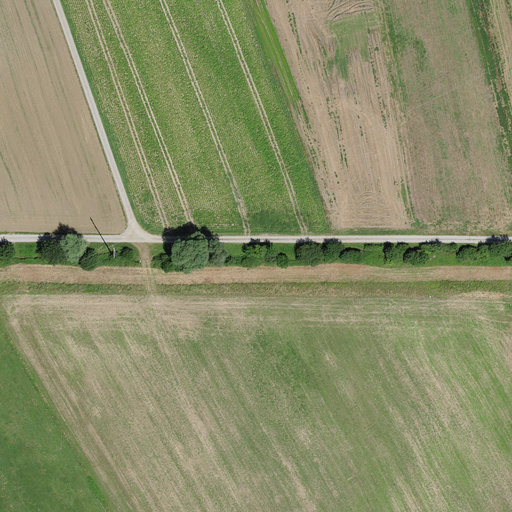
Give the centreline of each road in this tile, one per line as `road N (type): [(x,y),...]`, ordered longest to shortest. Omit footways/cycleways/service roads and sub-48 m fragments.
road 1 (track): [(0,241),(511,237)]
road 2 (track): [(53,0),(136,239)]
